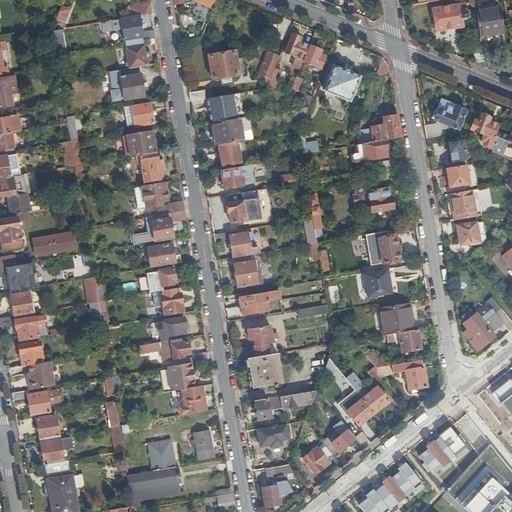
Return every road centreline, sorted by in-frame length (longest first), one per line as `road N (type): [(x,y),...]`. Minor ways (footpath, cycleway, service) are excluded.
road 1 (residential): [(161,0),(249,511)]
road 2 (residential): [(399,49),(456,374),(465,388)]
road 3 (residential): [(465,388),(310,511)]
road 4 (residential): [(279,0),(399,49)]
road 5 (residential): [(399,49),(511,95)]
